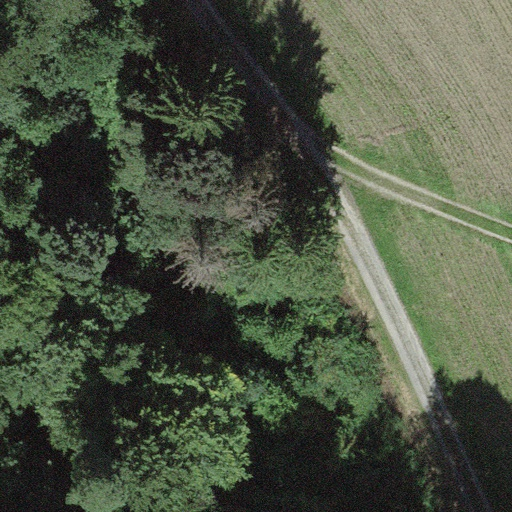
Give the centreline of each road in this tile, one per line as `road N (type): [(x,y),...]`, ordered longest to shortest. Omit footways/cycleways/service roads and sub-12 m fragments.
road 1 (track): [(498,511),(335,159),(222,0)]
road 2 (track): [(335,159),(511,234)]
